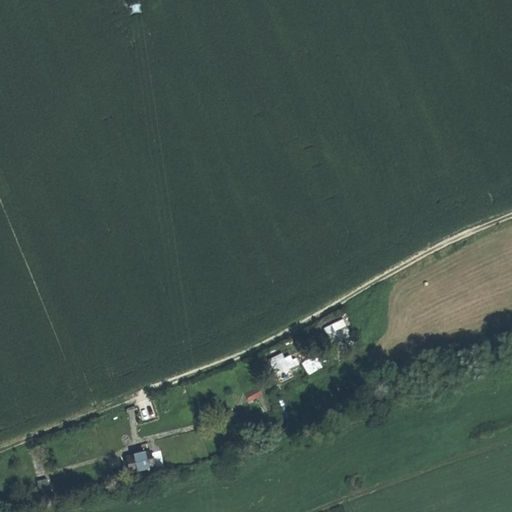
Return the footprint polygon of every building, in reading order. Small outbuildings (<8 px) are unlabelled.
[(328,329),(331,334),(347,326),(344,321),(328,329)] [(329,335),(334,344),(351,335),(347,326),(331,334),(329,335)] [(273,365),(277,374),(290,367),(293,366),(288,357),(284,359),(282,355),(272,360),(274,364),(273,365)] [(306,362),(309,366),(318,360),(316,356),(306,362)] [(309,366),(303,369),(308,378),(323,368),(318,360),(309,366)] [(294,375),(290,367),(277,374),(281,381),(294,375)] [(247,395),(250,400),(258,396),(255,391),(247,395)] [(130,459),(134,473),(155,467),(151,453),(130,459)] [(122,455),(108,459),(110,467),(124,463),(122,455)] [(49,479),(40,481),(43,496),(53,494),(49,479)]
